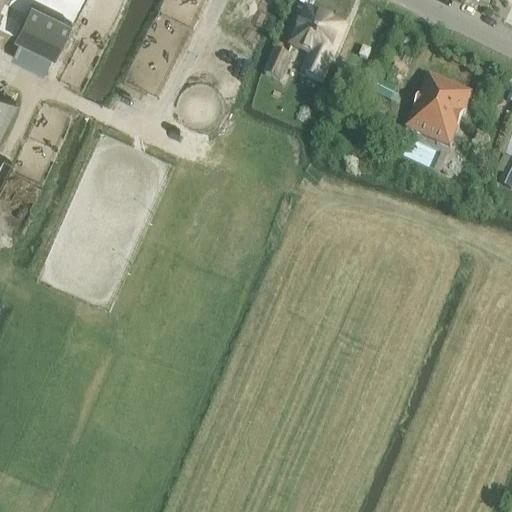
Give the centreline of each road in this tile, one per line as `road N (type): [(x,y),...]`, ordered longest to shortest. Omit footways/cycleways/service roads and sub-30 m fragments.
road 1 (track): [(157,143),(223,176),(484,240),(511,255)]
road 2 (track): [(0,56),(50,92),(157,143)]
